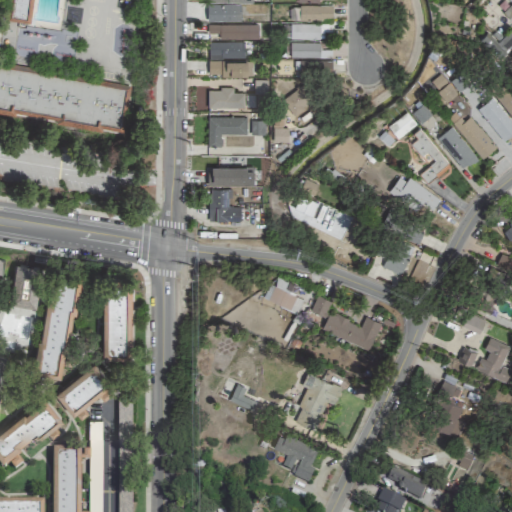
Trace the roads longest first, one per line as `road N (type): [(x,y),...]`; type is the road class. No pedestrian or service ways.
road 1 (tertiary): [(164,246),(306,264),(423,310)]
road 2 (tertiary): [(161,511),(164,246)]
road 3 (tertiary): [(164,246),(171,0)]
road 4 (residential): [(326,511),(423,310)]
road 5 (tertiary): [(0,219),(164,246)]
road 6 (tertiary): [(423,310),(462,227),(511,174)]
